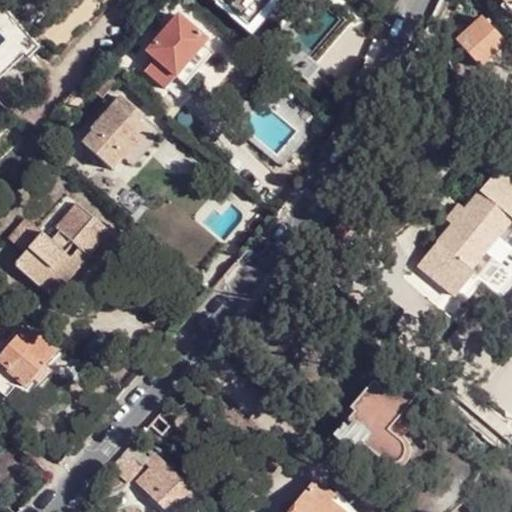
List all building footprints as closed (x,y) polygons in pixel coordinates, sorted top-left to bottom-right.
[(244,24),(264,0),(222,0),(220,3),(244,24)] [(273,0),(264,0),(244,24),(248,28),(273,0)] [(0,23),(11,36),(21,27),(1,6),(0,7),(0,23)] [(177,78),(208,42),(180,18),(149,52),(156,61),(147,71),(166,88),(177,78)] [(459,41),(482,67),(508,44),(485,18),(459,41)] [(28,58),(40,47),(21,27),(11,36),(6,40),(0,45),(0,77),(24,56),(28,58)] [(238,47),(219,29),(208,42),(217,50),(228,59),(238,47)] [(93,62),(101,68),(108,60),(101,53),(93,62)] [(93,134),(83,146),(111,171),(122,159),(124,161),(148,134),(137,123),(142,118),(122,99),(92,133),(93,134)] [(426,257),(462,287),(475,273),(472,270),(511,222),(511,192),(494,178),(426,257)] [(16,265),(39,284),(52,270),(59,274),(72,259),(66,252),(74,245),(89,257),(110,232),(78,205),(57,229),(60,232),(52,241),(27,221),(9,241),(23,254),(16,265)] [(328,227),(345,239),(360,221),(343,209),(328,227)] [(511,282),(511,243),(482,280),(500,297),(511,282)] [(52,270),(39,284),(55,298),(89,257),(74,245),(66,252),(72,259),(59,274),(52,270)] [(0,380),(8,371),(18,381),(30,390),(50,370),(45,364),(55,354),(38,338),(31,344),(20,334),(0,353),(0,380)] [(0,392),(4,396),(18,381),(8,371),(0,380),(0,392)] [(389,431),(416,401),(397,384),(386,394),(373,383),(351,410),(354,415),(335,438),(356,455),(364,446),(385,464),(389,465),(394,464),(400,462),(403,459),(404,456),(406,452),(405,447),(403,443),(402,442),(400,441),(389,431)] [(426,409),(416,401),(389,431),(400,441),(426,409)] [(155,454),(147,462),(152,468),(139,481),(169,510),(191,489),(155,454)] [(342,511),(330,500),(333,495),(315,481),(290,511),(342,511)] [(356,511),(336,491),(333,495),(330,500),(342,511),(356,511)]
